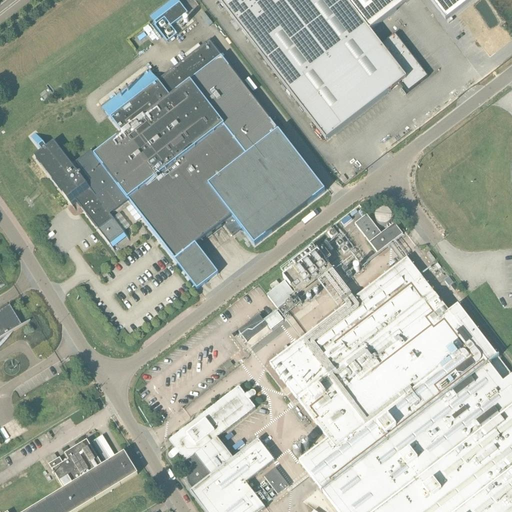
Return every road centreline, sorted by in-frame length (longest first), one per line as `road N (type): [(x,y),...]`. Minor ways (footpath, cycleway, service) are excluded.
road 1 (unclassified): [(108,385),(511,74)]
road 2 (unknown): [(204,0),(308,139),(342,149)]
road 3 (unclassified): [(108,385),(0,212)]
road 4 (unknown): [(369,138),(432,78),(429,50),(392,0)]
road 5 (unclassified): [(187,511),(108,385)]
